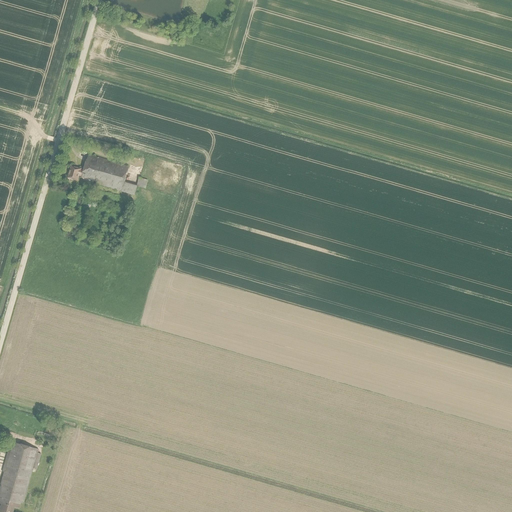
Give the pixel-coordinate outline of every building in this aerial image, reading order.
[(129,165),(90,154),(84,171),(83,176),(82,179),(122,190),(124,181),(129,165)] [(82,168),(71,165),(68,177),(78,180),(80,175),(81,170),(82,168)] [(141,177),(139,186),(146,188),(148,179),(141,177)] [(139,186),(124,181),(122,190),(136,195),(139,186)] [(39,449),(12,442),(0,488),(0,503),(1,503),(14,507),(23,509),(39,449)] [(13,511),(14,507),(1,503),(0,508),(0,511),(13,511)]
